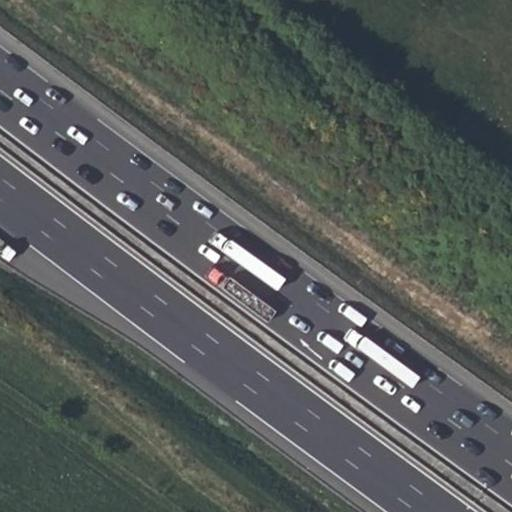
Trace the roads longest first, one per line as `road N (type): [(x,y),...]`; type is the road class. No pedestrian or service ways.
road 1 (trunk): [(511,453),(0,78)]
road 2 (trunk): [(0,200),(413,511)]
